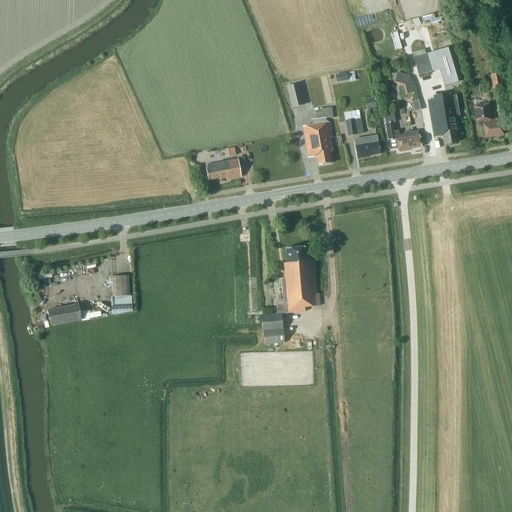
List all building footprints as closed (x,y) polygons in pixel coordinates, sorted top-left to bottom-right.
[(474,22),(477,31),(486,28),(483,19),(474,22)] [(391,34),(396,51),(401,49),(396,32),(391,34)] [(450,46),(413,58),(419,75),(442,67),(447,86),(461,82),(450,46)] [(409,82),(410,93),(417,92),(414,72),(399,74),(401,83),(409,82)] [(347,81),(346,73),(335,75),(337,83),(347,81)] [(491,75),(493,90),(503,88),(500,73),(491,75)] [(286,86),(292,108),(305,105),(299,83),(286,86)] [(456,118),(460,117),(457,96),(429,101),(435,137),(444,136),(445,145),(457,143),(455,131),(458,130),(456,118)] [(368,109),(376,107),(375,102),(374,98),(366,100),(368,108),(368,109)] [(492,120),(489,104),(474,106),(477,123),(483,122),(485,138),(504,135),(501,118),(492,120)] [(348,136),(357,135),(354,120),(346,122),(348,136)] [(318,156),(319,166),(331,164),(329,152),(332,151),(330,138),(333,138),(330,122),(303,127),(309,158),(318,156)] [(398,148),(399,152),(411,150),(410,149),(422,147),(420,135),(418,136),(417,132),(410,133),(410,134),(400,136),(399,130),(395,131),(394,123),(386,124),(390,150),(398,148)] [(379,142),(378,142),(377,136),(355,139),(355,143),(358,159),(369,157),(369,156),(381,154),(379,142)] [(230,148),(231,155),(240,154),(239,146),(230,148)] [(227,178),(227,180),(242,177),(238,159),(207,165),(207,168),(206,168),(208,180),(220,178),(220,179),(227,178)] [(310,261),(308,247),(286,248),(287,263),(284,263),(285,278),(282,278),(284,303),(277,304),(278,314),(262,316),(265,345),(284,343),(282,314),(305,312),(305,307),(320,306),(319,294),(317,294),(314,261),(310,261)] [(87,263),(88,270),(101,267),(99,261),(87,263)] [(113,277),(114,298),(131,297),(129,276),(113,277)] [(48,310),(51,326),(82,320),(79,304),(48,310)]
